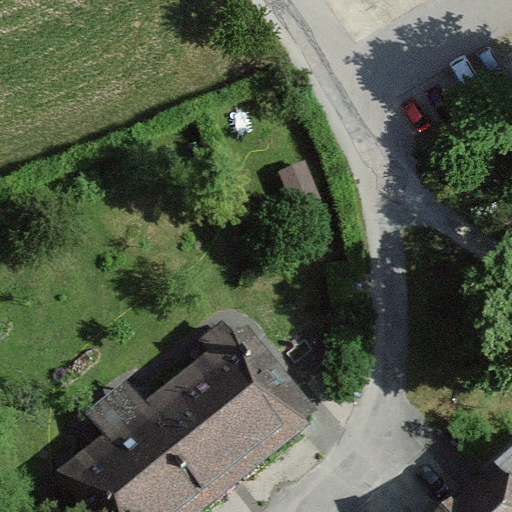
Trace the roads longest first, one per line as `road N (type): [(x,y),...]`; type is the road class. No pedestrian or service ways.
road 1 (residential): [(272,0),(337,92),(362,147),(388,305),(373,438),(300,511)]
road 2 (track): [(375,192),(477,238),(511,263)]
